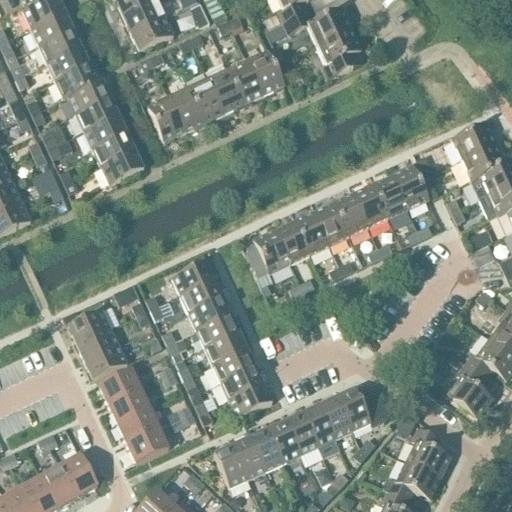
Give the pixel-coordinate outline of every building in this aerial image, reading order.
[(120,22),(156,6),(153,0),(123,0),(112,5),(120,22)] [(176,0),(183,14),(189,12),(198,7),(195,1),(194,0),(176,0)] [(281,29),(305,19),(300,8),(315,0),(273,0),(280,15),(276,17),(281,29)] [(55,1),(20,17),(29,36),(64,20),(55,1)] [(128,40),(164,23),(156,6),(120,22),(128,40)] [(194,23),(199,34),(208,30),(203,19),(201,14),(191,18),(194,23)] [(315,52),(349,36),(340,15),(310,29),(305,19),(281,29),(287,40),(306,32),(315,52)] [(211,23),(214,30),(226,25),(223,18),(211,23)] [(64,20),(29,36),(37,53),(72,37),(64,20)] [(226,27),(231,36),(241,31),(237,22),(226,27)] [(164,23),(128,40),(137,58),(173,42),(164,23)] [(216,32),(220,41),(231,36),(226,27),(216,32)] [(359,70),(353,59),(359,56),(349,36),(315,52),(324,71),(320,73),(326,85),(359,70)] [(72,37),(37,53),(45,71),(80,54),(72,37)] [(187,45),(191,54),(202,49),(198,40),(187,45)] [(191,54),(187,45),(177,50),(181,59),(191,54)] [(0,55),(2,60),(11,56),(7,46),(0,48),(0,55)] [(53,88),(88,72),(80,54),(45,71),(53,88)] [(282,92),(266,58),(245,68),(261,102),(282,92)] [(148,64),(152,73),(163,68),(159,59),(148,64)] [(152,73),(148,64),(138,68),(142,77),(152,73)] [(261,102),(245,68),(226,77),(242,111),(261,102)] [(18,70),(9,75),(14,85),(23,81),(18,70)] [(88,72),(53,88),(62,106),(66,104),(67,104),(66,104),(96,89),(96,88),(96,89),(88,72)] [(0,91),(8,88),(3,77),(0,78),(0,91)] [(242,111),(226,77),(206,86),(222,120),(242,111)] [(23,81),(14,85),(18,96),(28,91),(23,81)] [(67,104),(66,104),(74,121),(109,105),(101,86),(96,88),(96,89),(66,104),(67,104)] [(222,120),(206,86),(187,95),(202,129),(222,120)] [(8,88),(0,91),(0,94),(4,102),(13,98),(8,88)] [(202,129),(187,95),(167,104),(183,138),(202,129)] [(183,138),(167,104),(147,113),(162,147),(183,138)] [(82,139),(117,122),(109,105),(74,121),(82,139)] [(34,106),(25,110),(30,121),(39,117),(34,106)] [(11,117),(12,120),(15,128),(25,123),(20,113),(11,117)] [(39,117),(30,121),(35,131),(44,127),(39,117)] [(117,122),(82,139),(90,156),(125,140),(117,122)] [(25,123),(15,128),(20,138),(30,134),(25,123)] [(459,168),(494,151),(484,131),(449,147),(459,168)] [(46,155),(55,151),(50,140),(41,145),(46,155)] [(125,140),(90,156),(98,174),(133,157),(125,140)] [(32,162),(41,158),(36,147),(27,151),(32,162)] [(55,151),(46,155),(51,166),(60,162),(55,151)] [(503,171),(503,170),(494,151),(459,168),(468,187),(469,188),(478,184),(477,183),(503,171)] [(133,157),(98,174),(107,192),(142,176),(133,157)] [(37,172),(46,168),(41,158),(32,162),(37,172)] [(423,162),(414,167),(422,184),(431,180),(423,162)] [(468,187),(477,207),(511,190),(511,167),(511,166),(503,170),(503,171),(477,183),(478,184),(469,188),(468,187)] [(427,208),(411,173),(390,182),(406,217),(427,208)] [(0,197),(13,192),(5,174),(0,176),(0,197)] [(67,175),(57,180),(62,190),(72,186),(67,175)] [(432,180),(422,185),(427,195),(437,191),(432,180)] [(52,182),(43,186),(48,197),(57,193),(52,182)] [(406,217),(390,182),(370,191),(387,226),(406,217)] [(72,186),(62,190),(67,201),(76,196),(72,186)] [(511,190),(477,207),(486,226),(495,222),(496,222),(496,223),(505,219),(505,218),(511,214),(511,190)] [(387,226),(370,191),(351,200),(367,235),(387,226)] [(0,219),(21,209),(13,192),(0,197),(0,219)] [(57,193),(48,197),(53,207),(62,203),(57,193)] [(367,235),(351,200),(331,209),(347,245),(367,235)] [(450,220),(459,215),(454,204),(445,209),(450,220)] [(0,241),(30,228),(21,209),(0,219),(0,241)] [(347,245),(331,209),(312,219),(328,254),(347,245)] [(496,222),(495,222),(496,224),(504,243),(511,239),(511,214),(505,218),(505,219),(496,223),(496,222)] [(454,230),(464,225),(459,215),(450,220),(454,230)] [(328,254),(312,219),(292,228),(308,263),(328,254)] [(308,263),(292,228),(272,237),(289,272),(308,263)] [(430,241),(426,232),(415,237),(419,246),(430,241)] [(267,278),(268,281),(289,272),(272,237),(252,246),(255,253),(245,258),(256,283),(267,278)] [(405,241),(409,251),(419,246),(415,237),(405,241)] [(473,256),(485,250),(480,239),(468,245),(473,256)] [(391,259),(387,250),(376,255),(380,264),(391,259)] [(475,271),(492,264),(492,263),(487,251),(470,259),(475,271)] [(366,259),(370,269),(380,264),(376,255),(366,259)] [(178,303),(213,287),(205,268),(169,284),(178,303)] [(352,277),(348,268),(337,273),(341,282),(352,277)] [(327,278),(331,287),(341,282),(337,273),(327,278)] [(313,295),(309,286),(298,291),(302,300),(313,295)] [(186,320),(221,304),(213,287),(178,303),(186,320)] [(287,295),(292,305),(302,300),(298,291),(287,295)] [(481,298),(474,307),(482,313),(489,304),(481,298)] [(153,302),(144,306),(149,317),(158,312),(153,302)] [(221,304),(186,320),(194,338),(229,321),(221,304)] [(139,308),(130,312),(135,323),(144,319),(139,308)] [(158,312),(149,317),(154,327),(163,323),(158,312)] [(511,321),(504,315),(496,326),(500,329),(487,346),(511,364),(511,321)] [(75,351),(110,335),(101,316),(66,333),(75,351)] [(144,319),(135,323),(140,334),(149,329),(144,319)] [(238,339),(229,321),(194,338),(195,339),(190,341),(193,347),(198,345),(202,355),(203,355),(238,339)] [(83,368),(118,352),(110,335),(75,351),(83,368)] [(169,336),(160,341),(165,352),(174,347),(169,336)] [(210,373),(246,356),(238,339),(202,355),(210,373)] [(151,359),(160,354),(155,343),(146,347),(151,359)] [(511,377),(511,364),(487,346),(475,363),(471,359),(462,370),(483,386),(491,376),(505,387),(511,377)] [(174,347),(165,352),(170,362),(179,357),(174,347)] [(118,352),(83,368),(91,386),(126,370),(118,352)] [(219,390),(254,374),(246,356),(210,373),(219,390)] [(483,386),(462,370),(454,381),(458,384),(445,402),(476,425),(490,407),(476,396),(483,386)] [(186,371),(177,376),(182,386),(191,382),(186,371)] [(169,372),(157,378),(161,386),(173,380),(169,372)] [(227,407),(262,391),(254,374),(219,390),(227,407)] [(417,374),(411,382),(419,389),(423,384),(423,378),(417,374)] [(107,411),(141,395),(131,375),(97,391),(107,411)] [(173,380),(161,386),(164,393),(176,388),(173,380)] [(195,392),(191,382),(182,386),(186,396),(195,392)] [(262,391),(227,407),(235,426),(270,409),(262,391)] [(334,402),(351,439),(369,431),(371,434),(382,429),(391,417),(370,401),(359,406),(353,393),(334,402)] [(141,395),(107,411),(116,431),(150,415),(141,395)] [(351,439),(334,402),(317,410),(334,447),(351,439)] [(193,411),(197,421),(207,417),(202,407),(193,411)] [(338,457),(334,447),(317,410),(299,418),(316,455),(316,454),(321,465),(338,457)] [(187,412),(175,417),(179,425),(191,419),(187,412)] [(150,415),(116,431),(125,450),(159,434),(150,415)] [(207,417),(197,421),(202,432),(212,428),(207,417)] [(316,455),(299,418),(282,426),(299,463),(316,455)] [(191,419),(179,425),(182,433),(194,427),(191,419)] [(299,463),(282,426),(264,434),(281,471),(299,463)] [(159,434),(125,450),(134,470),(168,455),(159,434)] [(281,471),(264,434),(247,442),(264,479),(281,471)] [(404,469),(439,486),(449,465),(433,457),(439,445),(415,434),(409,447),(413,450),(404,469)] [(43,443),(49,455),(56,452),(51,440),(43,443)] [(264,479),(247,442),(229,450),(246,487),(264,479)] [(36,446),(40,456),(41,458),(49,455),(43,443),(36,446)] [(359,454),(366,460),(374,451),(366,445),(358,454),(359,454)] [(246,487),(229,450),(211,458),(228,495),(246,487)] [(359,454),(358,454),(351,463),(359,469),(366,460),(359,454)] [(11,457),(5,460),(3,461),(10,473),(17,470),(11,457)] [(58,471),(76,503),(96,492),(78,460),(58,471)] [(10,473),(3,461),(0,462),(0,472),(2,477),(10,473)] [(429,506),(439,486),(404,469),(395,487),(387,484),(381,496),(384,497),(407,509),(413,498),(429,506)] [(60,511),(76,503),(58,471),(39,481),(56,511),(60,511)] [(188,494),(197,484),(190,478),(181,488),(188,494)] [(331,487),(339,494),(347,485),(339,479),(331,487)] [(20,492),(31,511),(56,511),(39,481),(20,492)] [(197,484),(188,494),(194,500),(203,490),(197,484)] [(322,511),(331,502),(339,494),(331,487),(323,495),(316,499),(322,511)] [(2,502),(6,511),(31,511),(20,492),(2,502)] [(156,495),(140,511),(171,511),(173,510),(156,495)] [(405,511),(407,509),(384,497),(378,509),(383,511),(382,511),(405,511)] [(344,503),(339,511),(340,511),(349,511),(350,511),(348,505),(344,503)]
